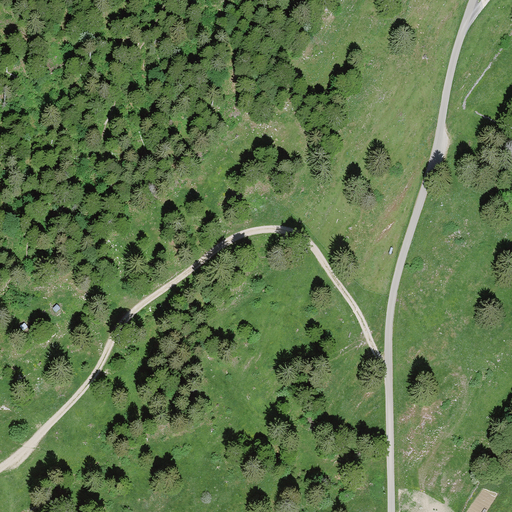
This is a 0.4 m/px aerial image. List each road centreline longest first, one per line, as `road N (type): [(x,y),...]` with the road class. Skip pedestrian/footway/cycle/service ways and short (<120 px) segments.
road 1 (track): [(0,469),(88,384),(136,309),(209,253),(252,232),(285,229),(316,248),(388,374)]
road 2 (unclassified): [(391,511),(389,318),(472,0)]
